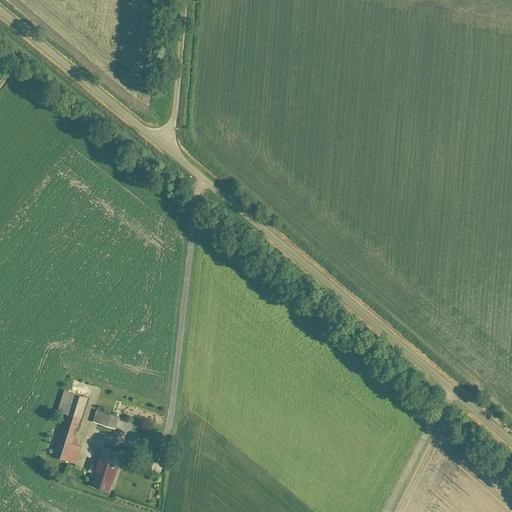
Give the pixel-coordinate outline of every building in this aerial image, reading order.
[(85,398),(65,392),(58,415),(64,417),(52,454),(80,463),(86,446),(71,441),(85,398)] [(98,409),(93,424),(116,432),(121,417),(98,409)] [(118,456),(99,450),(89,483),(107,489),(118,456)] [(153,461),(135,455),(131,466),(149,471),(153,461)] [(46,459),(42,472),(55,475),(59,463),(46,459)]
